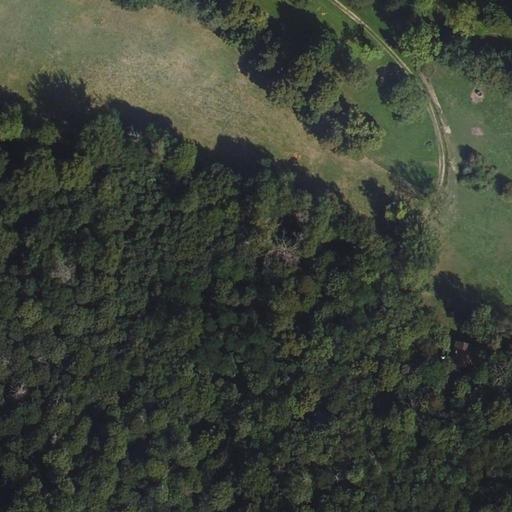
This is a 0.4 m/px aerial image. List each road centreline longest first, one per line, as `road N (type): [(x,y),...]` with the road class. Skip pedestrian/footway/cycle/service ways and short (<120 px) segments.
road 1 (track): [(438,321),(387,269),(442,190),(431,107),(405,69),(328,0)]
road 2 (track): [(223,0),(359,149),(412,164),(442,158)]
